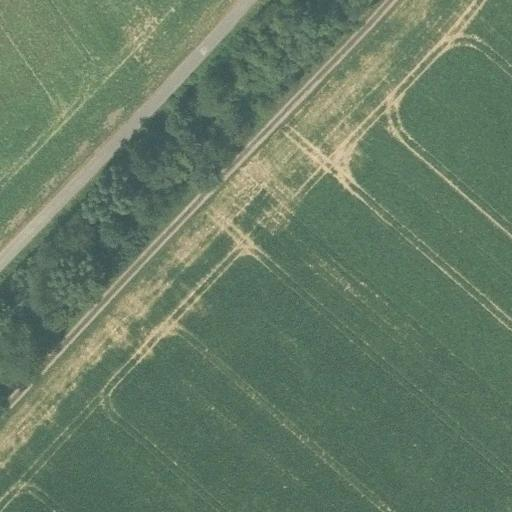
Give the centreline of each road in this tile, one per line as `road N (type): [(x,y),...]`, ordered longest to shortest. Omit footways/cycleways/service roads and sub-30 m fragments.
road 1 (track): [(397,0),(0,425)]
road 2 (track): [(249,0),(0,266)]
